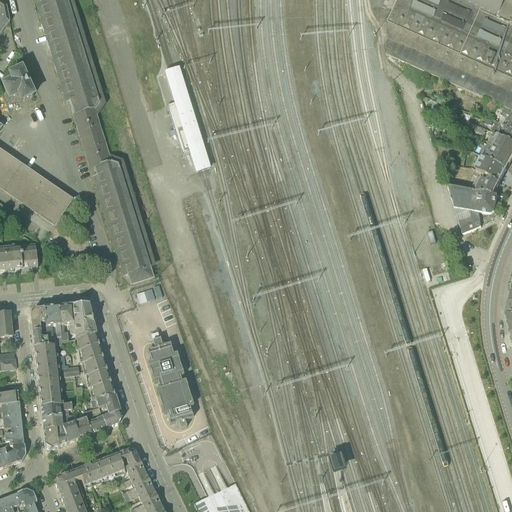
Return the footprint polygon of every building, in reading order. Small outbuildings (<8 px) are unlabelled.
[(0,0),(0,36),(9,24),(4,0),(0,0)] [(99,105),(66,0),(32,0),(65,104),(69,103),(74,118),(72,118),(88,172),(94,170),(96,177),(97,177),(131,287),(153,280),(117,167),(110,164),(108,158),(109,158),(95,111),(99,105)] [(511,0),(398,0),(387,26),(389,39),(385,49),(386,56),(504,109),(511,112),(511,0)] [(20,106),(35,99),(22,69),(18,71),(6,76),(9,82),(0,86),(0,87),(8,104),(17,100),(20,106)] [(511,131),(511,112),(504,109),(500,116),(504,119),(500,125),(511,131)] [(511,144),(511,131),(500,125),(496,123),(494,127),(499,129),(498,131),(500,132),(497,137),(511,144)] [(0,191),(54,229),(73,202),(0,152),(0,132),(2,129),(0,127),(0,191)] [(511,144),(497,137),(494,135),(488,146),(511,159),(511,144)] [(482,158),(506,171),(511,160),(511,159),(488,146),(482,158)] [(477,178),(497,188),(506,171),(482,158),(478,156),(471,169),(476,172),(474,176),(477,178)] [(493,196),(497,188),(477,178),(471,191),(493,196)] [(491,216),(494,214),(497,196),(493,196),(471,191),(447,187),(463,236),(476,230),(481,228),(479,214),(491,216)] [(0,274),(22,272),(37,270),(35,249),(0,253),(0,274)] [(74,342),(95,336),(88,307),(72,308),(74,326),(67,327),(67,336),(74,335),(74,342)] [(68,344),(67,336),(67,327),(74,326),(72,308),(58,310),(61,339),(61,344),(68,344)] [(46,340),(47,343),(53,342),(52,336),(56,336),(56,340),(61,339),(58,310),(44,311),(44,326),(46,340)] [(39,326),(44,326),(44,311),(33,312),(30,316),(32,334),(40,333),(39,326)] [(0,316),(0,340),(12,339),(10,318),(6,315),(0,316)] [(47,343),(46,340),(41,341),(40,333),(32,334),(34,350),(47,348),(47,343)] [(78,353),(99,349),(95,336),(74,342),(76,353),(78,353)] [(192,404),(186,386),(183,387),(178,375),(182,373),(177,359),(174,360),(170,350),(166,351),(165,347),(162,348),(159,340),(152,343),(154,351),(151,352),(152,355),(148,357),(152,367),(148,368),(153,383),(157,382),(161,395),(157,396),(163,414),(167,412),(170,423),(174,422),(175,425),(179,424),(182,431),(187,429),(185,422),(189,421),(188,417),(192,416),(189,405),(192,404)] [(35,361),(57,359),(56,348),(47,348),(34,350),(35,361)] [(79,364),(103,361),(99,349),(78,353),(79,364)] [(0,372),(15,371),(16,371),(14,355),(0,356),(0,372)] [(36,373),(59,371),(63,370),(62,358),(57,359),(35,361),(36,373)] [(85,378),(107,374),(103,361),(79,364),(79,365),(82,365),(83,378),(85,378)] [(73,378),(80,377),(79,368),(72,369),(73,378)] [(64,371),(65,379),(72,378),(73,378),(72,369),(64,370),(64,371)] [(38,385),(60,382),(59,371),(36,373),(38,385)] [(87,389),(111,387),(107,374),(85,378),(87,389)] [(39,397),(61,394),(60,382),(38,385),(39,397)] [(91,402),(114,399),(111,387),(87,389),(88,398),(91,397),(91,402)] [(0,396),(0,407),(1,407),(19,404),(18,394),(0,396)] [(40,408),(63,405),(61,394),(39,397),(40,408)] [(121,420),(119,413),(114,399),(91,402),(90,402),(93,412),(98,411),(105,431),(119,426),(121,420)] [(20,417),(19,405),(1,408),(2,419),(20,417)] [(42,420),(65,418),(67,418),(66,413),(72,412),(71,405),(63,406),(63,405),(40,408),(42,420)] [(90,437),(105,431),(98,411),(93,412),(83,415),(90,437)] [(67,446),(90,437),(83,415),(69,418),(71,426),(66,428),(61,428),(67,446)] [(4,431),(21,429),(20,417),(2,419),(4,431)] [(61,428),(66,428),(65,418),(42,420),(43,431),(61,428)] [(50,452),(67,446),(61,428),(43,431),(45,449),(50,452)] [(4,431),(4,432),(5,444),(8,443),(11,443),(23,441),(21,429),(4,431)] [(13,454),(18,465),(22,463),(25,457),(24,446),(23,446),(23,441),(11,443),(8,443),(9,448),(12,447),(13,454)] [(11,467),(18,465),(13,454),(7,456),(4,450),(0,451),(0,458),(4,469),(11,467)] [(127,466),(138,461),(135,454),(129,452),(118,456),(121,464),(125,461),(127,466)] [(107,460),(114,480),(125,475),(121,464),(118,456),(107,460)] [(103,484),(114,480),(107,460),(95,465),(103,484)] [(128,477),(143,471),(138,461),(127,466),(128,468),(125,469),(128,477)] [(92,488),(103,484),(95,465),(84,469),(92,488)] [(85,491),(92,488),(84,469),(76,472),(80,482),(82,481),(83,485),(85,491)] [(120,492),(132,486),(147,479),(143,471),(128,477),(130,481),(118,487),(120,492)] [(71,485),(80,482),(76,472),(67,475),(71,484),(71,485)] [(57,489),(71,484),(67,475),(57,479),(55,484),(57,489)] [(122,495),(124,500),(151,487),(147,479),(132,486),(134,490),(122,495)] [(57,489),(59,495),(78,487),(83,485),(82,481),(80,482),(71,485),(71,484),(57,489)] [(220,492),(214,495),(207,498),(206,499),(202,501),(199,502),(193,505),(196,511),(248,511),(241,496),(235,485),(234,485),(229,488),(220,492)] [(63,506),(83,498),(78,487),(59,495),(63,506)] [(138,499),(140,503),(155,496),(151,487),(124,500),(126,504),(138,499)] [(25,510),(35,507),(34,505),(37,504),(33,494),(27,491),(16,495),(17,496),(15,496),(19,506),(23,504),(25,510)] [(1,502),(5,511),(12,511),(12,510),(19,507),(19,506),(15,496),(1,502)] [(130,511),(142,511),(159,504),(155,496),(140,503),(142,507),(130,511)] [(65,511),(78,511),(87,509),(83,498),(63,506),(65,511)]
